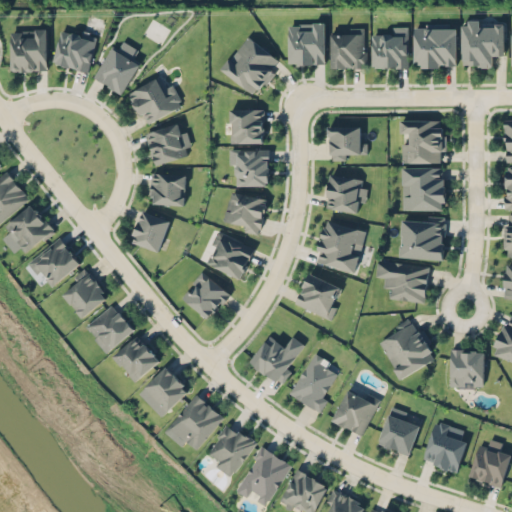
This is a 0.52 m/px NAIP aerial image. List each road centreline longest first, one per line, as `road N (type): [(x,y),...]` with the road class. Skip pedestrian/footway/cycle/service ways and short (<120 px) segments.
road 1 (residential): [(0,112),(161,316),(260,410),(392,482),(483,511)]
road 2 (residential): [(297,99),(298,177),(285,247),(252,312),(206,361)]
road 3 (residential): [(2,116),(49,98),(94,115),(120,173),(114,197),(90,228)]
road 4 (residential): [(511,97),(297,99)]
road 5 (residential): [(465,309),(475,223),(473,98)]
